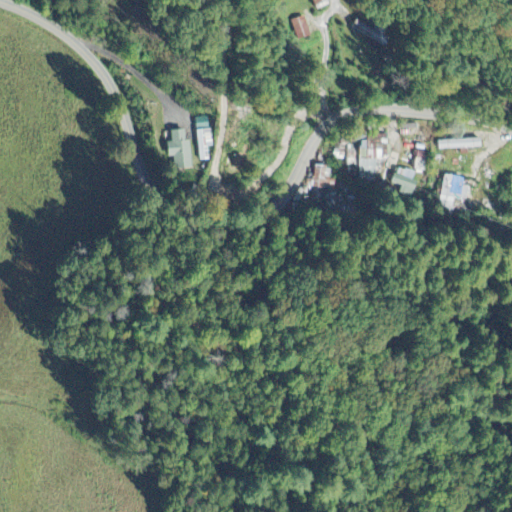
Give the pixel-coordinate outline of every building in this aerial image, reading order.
[(314,0),(319,12),(332,6),(329,0),(314,0)] [(300,41),(311,37),(305,17),(294,21),(300,41)] [(198,120),(199,162),(210,162),(210,148),(212,148),(211,119),(198,120)] [(169,159),(176,158),(176,171),(193,170),(192,142),(187,142),(186,132),(172,132),(173,143),(169,143),(169,159)] [(361,172),(386,173),(387,136),(362,136),(361,172)] [(483,140),(440,141),(440,151),(484,150),(483,140)] [(358,145),(347,146),(348,167),(359,167),(358,145)] [(415,171),(427,173),(429,152),(417,151),(415,171)] [(306,195),(336,200),(338,182),(330,181),(332,168),(317,165),(315,179),(309,178),(306,195)] [(417,175),(401,169),(394,192),(410,197),(417,175)] [(471,211),(474,181),(444,178),(441,208),(471,211)]
